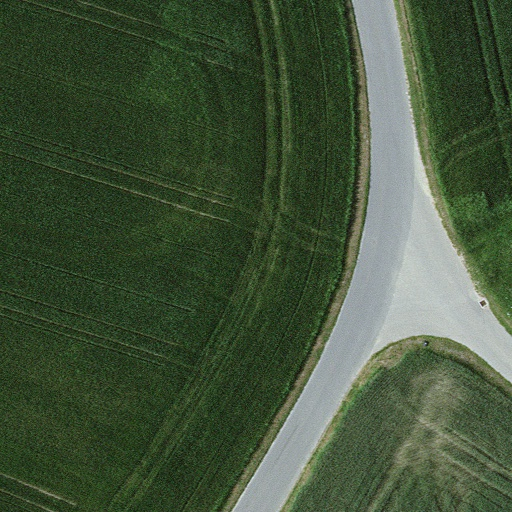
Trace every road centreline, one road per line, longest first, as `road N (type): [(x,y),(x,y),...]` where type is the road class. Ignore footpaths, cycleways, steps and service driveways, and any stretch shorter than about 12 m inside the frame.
road 1 (unclassified): [(393,264),(251,511)]
road 2 (unclassified): [(372,0),(392,145),(393,264)]
road 3 (unclassified): [(393,264),(511,360)]
road 4 (track): [(393,264),(511,221)]
